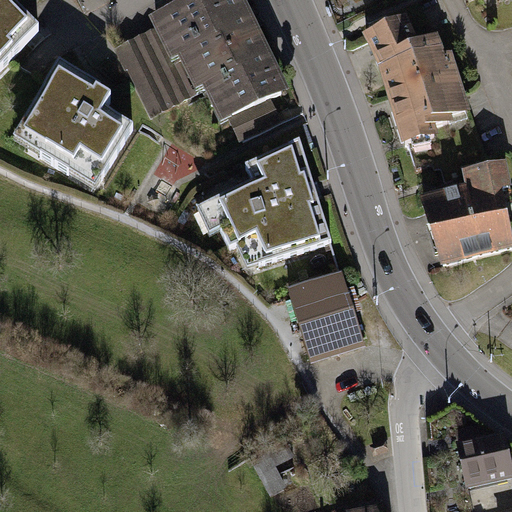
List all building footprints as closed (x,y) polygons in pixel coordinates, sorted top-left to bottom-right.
[(0,0),(0,71),(38,33),(4,0),(0,0)] [(267,101),(280,94),(234,0),(211,0),(156,27),(161,39),(166,49),(173,45),(190,80),(199,75),(206,90),(214,108),(224,103),(231,118),(267,101)] [(404,23),(366,40),(392,96),(388,98),(404,148),(434,136),(432,129),(448,125),(446,117),(465,112),(449,58),(441,61),(433,43),(416,50),(404,23)] [(166,49),(161,39),(120,59),(126,71),(130,69),(153,116),(206,90),(199,75),(190,80),(173,45),(166,49)] [(60,69),(22,132),(48,148),(42,158),(70,175),(75,166),(102,182),(133,129),(105,112),(110,103),(98,96),(100,93),(60,69)] [(267,101),(231,118),(243,142),(273,127),(268,117),(271,109),(267,101)] [(331,246),(298,144),(247,171),(254,188),(210,207),(230,251),(248,242),(259,267),(331,246)] [(467,193),(424,205),(443,268),(476,257),(511,249),(499,192),(508,190),(503,169),(464,178),(467,193)] [(311,362),(363,346),(342,278),(289,295),(311,362)] [(455,434),(466,484),(511,474),(504,440),(498,441),(480,428),(455,434)] [(288,448),(252,464),(270,502),(288,493),(277,471),(295,463),(288,448)]
